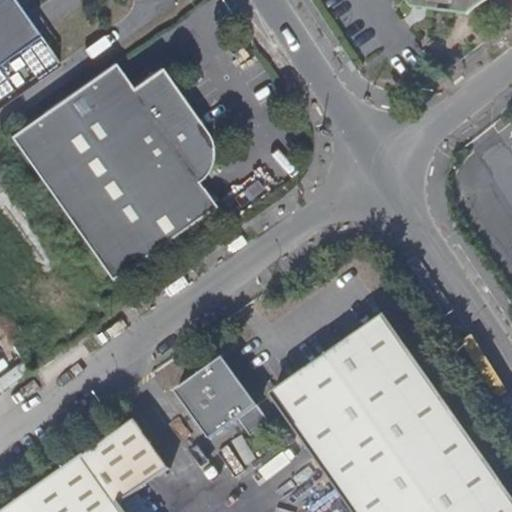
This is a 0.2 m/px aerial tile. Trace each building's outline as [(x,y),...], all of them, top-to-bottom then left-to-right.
[(0,0),(0,109),(59,68),(11,0),(0,0)] [(397,0),(407,11),(467,18),(487,2),(487,0),(397,0)] [(112,43),(139,24),(131,14),(105,33),(112,43)] [(136,86),(118,63),(14,135),(113,277),(214,209),(187,169),(212,151),(196,132),(207,124),(166,67),(136,86)] [(270,395),(355,511),(511,511),(511,494),(384,314),(270,395)] [(208,437),(257,403),(222,354),(174,389),(208,437)] [(132,511),(123,499),(168,469),(132,417),(0,511),(132,511)]
